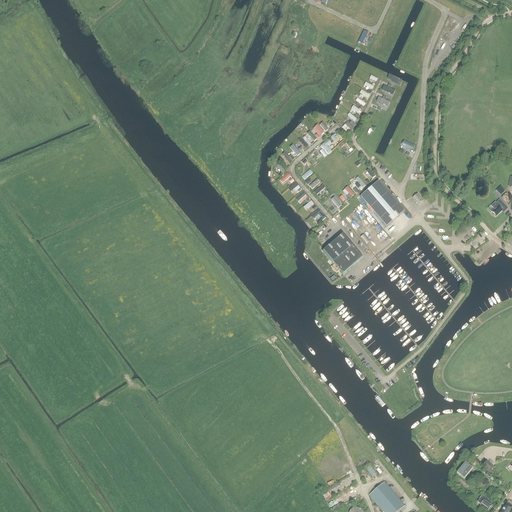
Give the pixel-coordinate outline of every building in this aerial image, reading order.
[(389,75),(387,78),(392,81),(397,83),(399,79),(389,75)] [(393,95),(395,91),(383,86),(381,90),(393,95)] [(389,102),(378,97),(376,101),(388,106),(389,102)] [(363,106),(365,104),(357,98),(355,101),(363,106)] [(354,121),(356,119),(349,113),(347,116),(354,121)] [(352,132),(354,129),(347,122),(345,125),(352,132)] [(325,132),(328,130),(322,123),(319,125),(325,132)] [(314,126),(321,135),(324,133),(318,124),(314,126)] [(314,142),(317,139),(310,131),(307,134),(313,141),(314,142)] [(305,149),(308,146),(301,138),(298,141),(305,149)] [(327,146),(331,143),(328,140),(321,146),(328,154),(331,152),(327,146)] [(402,141),(401,145),(413,149),(414,144),(402,141)] [(294,157),(300,152),(293,145),(291,147),(295,152),(292,155),(294,157)] [(290,164),(292,162),(284,153),(282,155),(290,164)] [(282,174),(285,172),(279,164),(276,167),(282,174)] [(372,179),(376,176),(369,168),(366,171),(372,179)] [(282,184),(290,177),(288,173),(280,180),(282,184)] [(312,189),(319,183),(316,181),(310,186),(312,189)] [(360,198),(386,228),(405,212),(379,181),(360,198)] [(291,192),(298,186),(296,183),(288,189),(291,192)] [(316,195),(325,187),(322,184),(314,192),(316,195)] [(500,195),(505,190),(500,185),(495,190),(500,195)] [(349,199),(351,197),(349,194),(345,190),(342,192),(346,196),(349,199)] [(299,201),(306,195),(303,192),(296,198),(299,201)] [(422,200),(417,194),(412,198),(417,204),(422,200)] [(339,209),(342,206),(334,197),(331,200),(339,209)] [(494,214),(493,215),(495,217),(498,215),(502,211),(503,213),(507,209),(504,206),(505,205),(500,200),(496,203),(495,202),(491,206),(494,208),(491,211),(492,213),(493,213),(494,214)] [(305,211),(314,204),(311,201),(303,208),(305,211)] [(318,210),(311,217),(313,220),(318,215),(321,218),(319,220),(321,222),(326,218),(321,213),(318,210)] [(362,258),(343,235),(323,251),(343,274),(362,258)] [(363,235),(360,237),(366,244),(369,242),(363,235)] [(493,467),(487,460),(482,465),(489,472),(493,467)] [(472,469),(465,462),(457,472),(464,479),(472,469)] [(372,476),(377,472),(371,465),(366,469),(372,476)] [(397,511),(404,506),(392,492),(385,483),(373,492),(369,496),(383,511),(397,511)] [(488,499),(482,495),(477,502),(480,504),(479,506),(485,511),(486,509),(488,510),(491,505),(490,504),(492,503),(488,499)]
